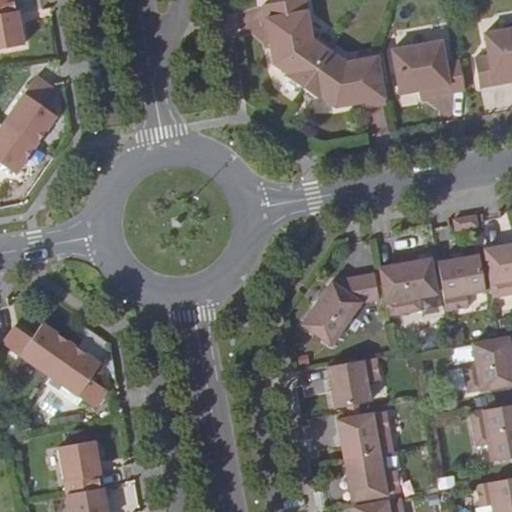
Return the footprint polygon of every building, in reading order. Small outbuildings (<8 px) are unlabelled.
[(16,11),(14,0),(0,0),(0,49),(24,45),(18,11),(16,11)] [(286,76),(302,88),(329,51),(310,38),(305,7),(263,14),(272,64),(287,73),(286,76)] [(511,73),(511,27),(485,32),(489,55),(475,57),(480,87),(510,82),(509,74),(511,73)] [(436,95),(466,91),(461,60),(447,62),(442,39),(392,49),(400,94),(419,90),(434,88),(436,95)] [(329,51),(302,88),(319,100),(321,97),(334,107),(364,101),(365,107),(386,105),(378,54),(357,57),(358,61),(345,62),(329,51)] [(4,123),(36,145),(56,116),(41,106),(38,103),(42,97),(45,100),(53,89),(36,77),(4,123)] [(420,98),(436,95),(434,88),(419,90),(420,98)] [(16,174),(36,145),(4,123),(0,128),(0,162),(1,163),(16,174)] [(477,217),(454,222),(456,233),(478,230),(477,217)] [(511,244),(486,249),(495,297),(511,294),(511,244)] [(480,255),(439,262),(447,311),(470,307),(468,294),(487,291),(480,255)] [(431,258),(379,269),(388,316),(422,310),(420,297),(437,294),(431,258)] [(331,281),(301,324),(332,346),(361,303),(379,300),(375,274),(331,281)] [(3,344),(50,375),(72,343),(42,323),(32,338),(29,343),(23,339),(26,335),(15,327),(3,344)] [(511,353),(509,338),(502,339),(474,344),(477,362),(464,364),(469,392),(511,384),(511,353)] [(72,343),(50,375),(97,407),(108,389),(97,382),(94,386),(88,382),(91,378),(101,363),(72,343)] [(376,357),(327,365),(335,407),(371,400),(367,383),(380,380),(376,357)] [(33,365),(25,376),(40,387),(48,375),(33,365)] [(511,403),(470,411),(476,445),(489,443),(492,461),(511,457),(511,403)] [(337,419),(344,460),(380,453),(377,436),(390,434),(386,411),(337,419)] [(59,447),(67,495),(102,488),(100,475),(102,475),(95,440),(59,447)] [(380,453),(344,460),(351,501),(400,492),(396,469),(383,471),(380,453)] [(511,511),(511,478),(476,485),(479,507),(492,505),(493,511),(511,511)] [(109,486),(113,511),(136,511),(131,482),(109,486)] [(70,511),(108,511),(104,488),(102,488),(67,495),(70,511)] [(407,511),(405,497),(352,507),(352,511),(407,511)]
